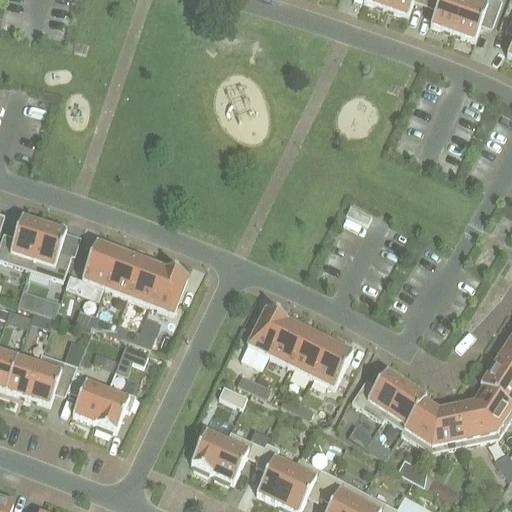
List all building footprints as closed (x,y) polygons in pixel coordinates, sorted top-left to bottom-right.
[(385,14),(390,0),(365,0),(363,6),(385,14)] [(426,6),(428,0),(390,0),(385,14),(408,22),(415,2),(426,6)] [(452,39),(466,0),(428,0),(426,6),(437,10),(430,31),(452,39)] [(494,29),(502,5),(490,1),(488,5),(474,0),(466,0),(452,39),(474,47),(482,25),(494,29)] [(0,250),(0,265),(29,275),(44,230),(42,229),(44,226),(31,222),(30,225),(22,223),(15,243),(3,240),(0,250)] [(66,237),(44,230),(29,275),(63,286),(71,262),(60,258),(66,237)] [(82,286),(105,295),(120,257),(96,248),(82,286)] [(105,295),(127,303),(142,265),(120,257),(105,295)] [(127,303),(150,312),(164,274),(142,265),(127,303)] [(164,274),(150,312),(173,321),(187,283),(164,274)] [(23,297),(18,312),(55,324),(60,309),(23,297)] [(247,351),(269,362),(288,326),(265,315),(247,351)] [(76,326),(91,332),(94,322),(79,316),(76,326)] [(19,319),(16,331),(27,335),(30,323),(20,319),(19,319)] [(43,321),(39,332),(49,335),(53,325),(43,321)] [(91,332),(106,337),(109,328),(94,322),(91,332)] [(269,362),(291,373),(309,337),(288,326),(269,362)] [(136,349),(139,339),(124,333),(120,343),(136,349)] [(291,373),(312,384),(331,348),(309,337),(291,373)] [(136,349),(150,354),(154,345),(139,339),(136,349)] [(331,348),(312,384),(334,395),(353,359),(331,348)] [(493,370),(511,382),(511,353),(506,350),(493,370)] [(0,394),(6,396),(19,358),(0,351),(0,394)] [(121,364),(144,373),(149,361),(125,352),(121,364)] [(6,396),(28,404),(41,365),(40,365),(19,358),(6,396)] [(71,389),(77,373),(64,369),(64,368),(41,360),(40,365),(41,365),(28,404),(50,411),(59,385),(71,389)] [(511,411),(511,382),(493,370),(480,391),(511,411)] [(365,386),(351,408),(381,427),(406,390),(386,376),(376,393),(365,386)] [(241,381),(237,391),(252,398),(256,388),(241,381)] [(79,402),(85,387),(73,383),(67,397),(79,402)] [(79,402),(72,420),(94,429),(107,396),(106,396),(85,387),(79,402)] [(256,388),(252,398),(266,404),(270,395),(256,388)] [(425,402),(406,390),(381,427),(382,428),(385,424),(402,435),(400,439),(401,439),(425,402)] [(108,391),(106,396),(107,396),(94,429),(97,430),(96,433),(111,439),(112,436),(116,438),(125,415),(129,417),(135,402),(108,391)] [(483,393),(473,408),(499,444),(511,423),(511,411),(480,391),(483,393)] [(242,414),(247,403),(223,392),(218,404),(242,414)] [(284,402),(280,411),(295,419),(300,409),(284,402)] [(426,403),(425,402),(401,439),(430,458),(438,415),(424,406),(426,403)] [(499,444),(473,408),(456,412),(464,451),(499,444)] [(300,409),(295,419),(309,425),(313,416),(300,409)] [(430,458),(464,451),(456,412),(438,415),(430,458)] [(211,479),(228,443),(203,431),(196,446),(200,448),(190,469),(194,471),(193,474),(207,481),(209,478),(211,479)] [(230,438),(228,443),(211,479),(214,481),(213,484),(228,491),(230,488),(233,489),(246,463),(257,468),(263,454),(230,438)] [(296,469),(277,459),(279,455),(266,449),(264,453),(257,468),(255,472),(267,478),(256,500),(277,510),(297,469),(296,469)] [(390,455),(381,450),(375,459),(383,465),(390,455)] [(511,485),(511,464),(510,461),(508,458),(494,467),(509,490),(511,485)] [(302,511),(306,504),(309,498),(320,504),(332,481),(298,465),(296,469),(297,469),(277,510),(280,511),(279,511),(302,511)] [(397,478),(424,493),(427,478),(404,465),(397,478)] [(356,511),(364,498),(332,481),(320,504),(331,510),(329,511),(356,511)] [(390,511),(364,498),(356,511),(390,511)] [(0,511),(12,511),(13,509),(11,509),(12,505),(0,501),(0,511)]
